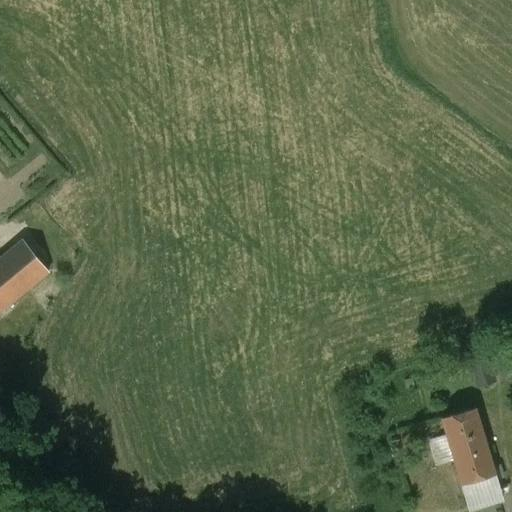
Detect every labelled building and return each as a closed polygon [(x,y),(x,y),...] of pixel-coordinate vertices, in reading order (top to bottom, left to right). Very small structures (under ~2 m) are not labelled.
[(23,241),(0,259),(0,311),(48,271),(23,241)] [(0,341),(0,378),(18,364),(0,341)] [(479,384),(491,381),(484,351),(473,353),(479,384)] [(475,408),(441,418),(461,484),(495,474),(475,408)] [(495,474),(461,484),(465,495),(466,502),(500,491),(495,474)]
